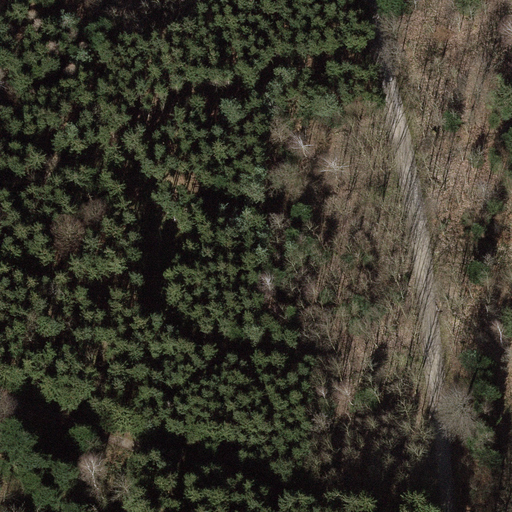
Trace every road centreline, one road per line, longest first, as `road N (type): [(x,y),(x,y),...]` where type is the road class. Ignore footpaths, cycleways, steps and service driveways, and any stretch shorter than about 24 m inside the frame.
road 1 (track): [(449,511),(422,251),(371,0)]
road 2 (track): [(0,393),(344,511)]
